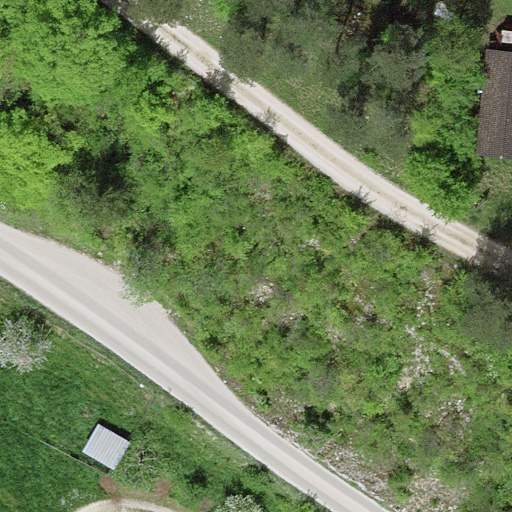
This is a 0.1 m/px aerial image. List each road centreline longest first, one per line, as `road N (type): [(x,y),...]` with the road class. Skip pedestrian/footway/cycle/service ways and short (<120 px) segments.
road 1 (track): [(126,0),(358,178),(511,262)]
road 2 (residential): [(0,264),(363,511)]
